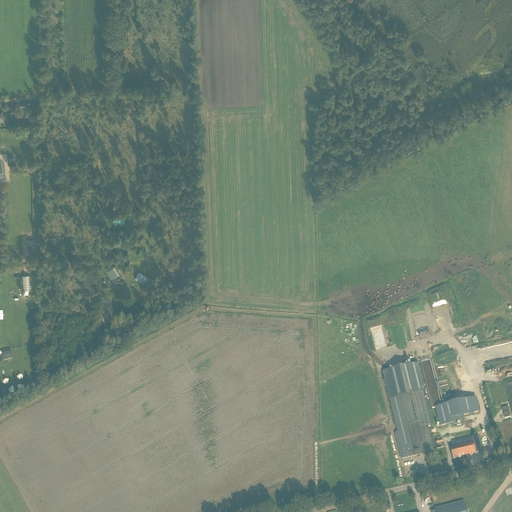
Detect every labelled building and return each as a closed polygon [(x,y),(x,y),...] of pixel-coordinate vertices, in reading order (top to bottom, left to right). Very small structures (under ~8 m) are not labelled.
[(36,246),(36,240),(28,239),(28,245),(32,246),(32,248),(33,248),(33,246),(36,246)] [(106,272),(111,281),(120,276),(114,267),(106,272)] [(135,279),(148,287),(152,279),(139,271),(135,279)] [(2,361),(12,358),(10,351),(0,353),(2,361)] [(464,353),(430,361),(437,389),(431,390),(440,427),(460,422),(459,418),(479,413),(464,353)] [(431,425),(422,388),(423,388),(417,363),(384,371),(398,432),(395,433),(402,459),(434,451),(427,425),(431,425)] [(450,447),(452,454),(453,459),(482,451),(478,435),(452,442),(453,446),(450,447)]
